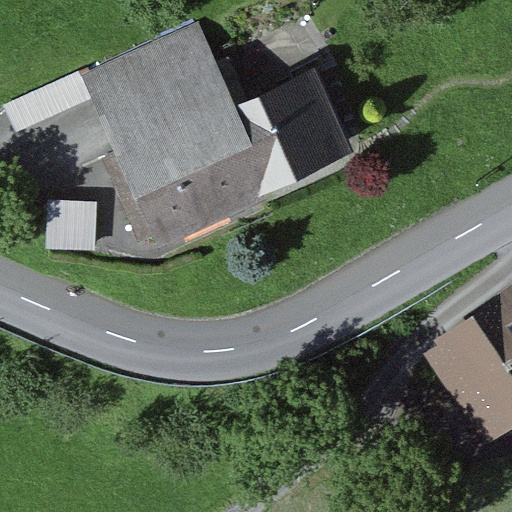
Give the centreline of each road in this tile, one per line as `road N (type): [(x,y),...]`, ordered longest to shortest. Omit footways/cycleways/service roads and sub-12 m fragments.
road 1 (tertiary): [(0,297),(94,334),(186,353),(291,334),(511,209)]
road 2 (track): [(257,511),(333,459),(432,325),(511,255)]
